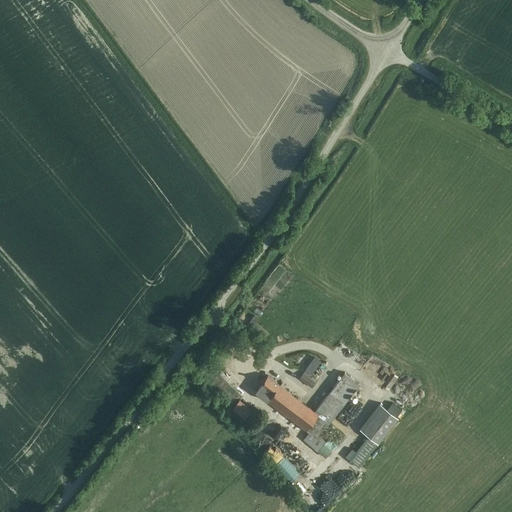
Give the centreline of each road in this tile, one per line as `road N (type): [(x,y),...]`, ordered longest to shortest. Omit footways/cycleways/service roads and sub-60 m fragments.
road 1 (unclassified): [(57,511),(278,216),(388,53)]
road 2 (unclassified): [(511,125),(388,53)]
